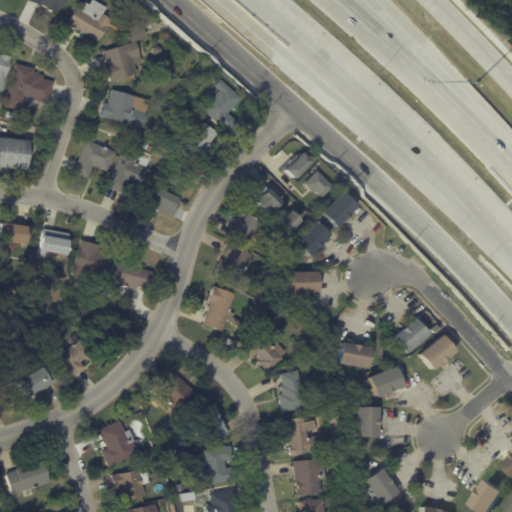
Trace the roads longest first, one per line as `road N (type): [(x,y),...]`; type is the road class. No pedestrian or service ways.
road 1 (secondary): [(173,0),(431,236),(511,324)]
road 2 (residential): [(0,441),(58,422),(117,379),(164,330),(183,251),(205,205),(294,107)]
road 3 (motorway): [(254,0),(511,253)]
road 4 (motorway): [(215,0),(464,208)]
road 5 (residential): [(164,330),(239,390),(252,415),(269,511)]
road 6 (residential): [(0,17),(63,57),(75,84),(43,196)]
road 7 (residential): [(511,384),(416,274),(400,268),(369,275)]
road 8 (residential): [(0,191),(43,196),(183,251)]
road 9 (motorway): [(477,128),(334,0)]
road 10 (motorway): [(477,128),(370,0)]
road 11 (secondary): [(511,89),(426,0)]
